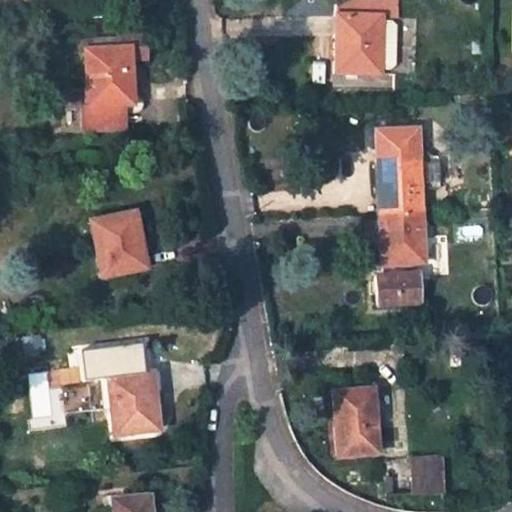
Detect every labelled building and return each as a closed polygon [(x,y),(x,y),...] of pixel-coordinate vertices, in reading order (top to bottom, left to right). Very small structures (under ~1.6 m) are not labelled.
[(397,1),(366,0),(334,0),(334,16),(396,18),(397,1)] [(334,16),(333,50),(333,72),(396,73),(395,71),(406,71),(411,66),(412,26),(407,21),(396,20),(396,18),(334,16)] [(131,103),(127,40),(84,43),(87,106),(82,106),(83,131),(123,129),(123,104),(131,103)] [(419,214),(416,132),(374,133),(378,216),(419,214)] [(89,221),(100,277),(144,269),(133,213),(89,221)] [(378,216),(381,265),(385,264),(385,277),(375,277),(377,305),(418,303),(417,276),(410,276),(409,263),(421,263),(419,214),(378,216)] [(156,429),(149,375),(106,380),(110,409),(113,434),(156,429)] [(86,382),(89,412),(110,409),(106,380),(86,382)] [(332,393),(336,454),(374,452),(370,391),(332,393)] [(409,458),(410,497),(444,495),(442,456),(409,458)] [(148,511),(146,497),(111,500),(111,511),(148,511)]
